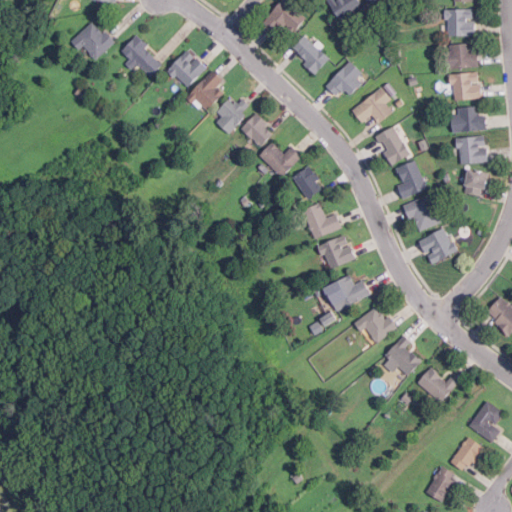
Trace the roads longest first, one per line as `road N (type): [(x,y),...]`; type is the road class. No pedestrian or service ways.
road 1 (residential): [(511,378),(407,284),(350,163),(318,126),(230,37),(175,0)]
road 2 (residential): [(444,325),(511,220),(511,0)]
